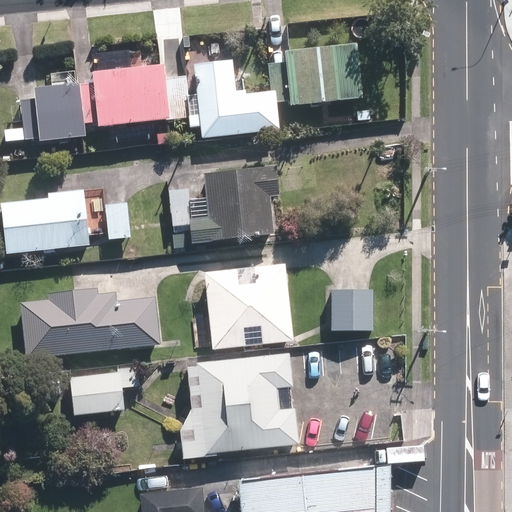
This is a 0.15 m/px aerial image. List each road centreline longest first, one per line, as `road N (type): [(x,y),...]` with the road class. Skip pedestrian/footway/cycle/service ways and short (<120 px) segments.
road 1 (secondary): [(465,123),(468,511)]
road 2 (secondary): [(464,0),(465,123)]
